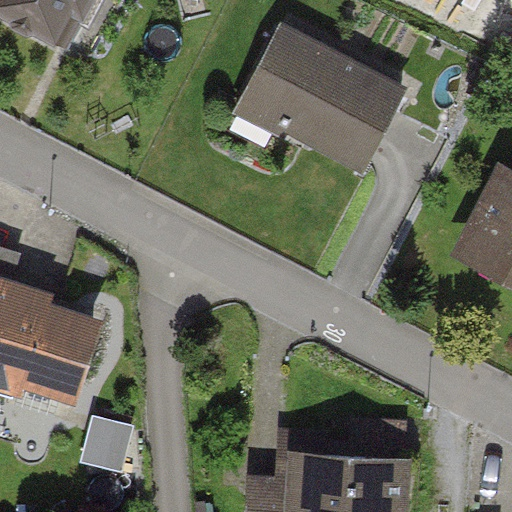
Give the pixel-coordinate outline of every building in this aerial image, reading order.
[(97,0),(0,0),(0,16),(63,49),(69,53),(97,0)] [(407,90),(282,28),(240,115),(365,176),(380,145),(407,90)] [(511,169),(496,162),(447,258),(511,290),(511,169)] [(104,308),(0,276),(0,388),(11,392),(73,410),(104,308)] [(404,511),(407,438),(285,433),(283,480),(267,479),(249,478),(247,511),(404,511)]
